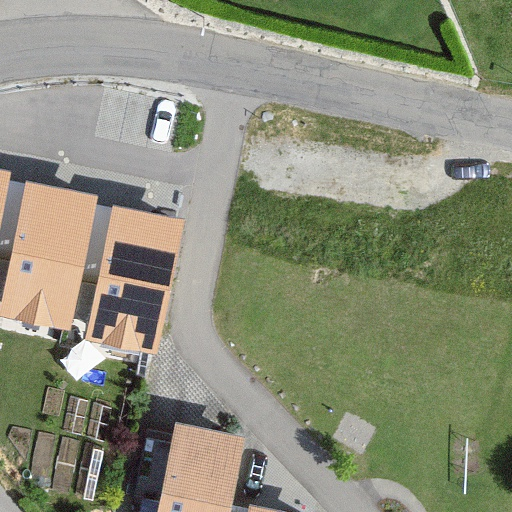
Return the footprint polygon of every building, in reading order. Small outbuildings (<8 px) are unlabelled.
[(0,201),(11,150),(0,147),(0,201)] [(96,174),(23,159),(0,268),(0,292),(68,307),(96,174)] [(187,197),(115,181),(86,314),(159,330),(187,197)] [(251,430),(172,412),(149,511),(231,511),(235,489),(251,430)] [(328,511),(329,506),(235,489),(231,511),(328,511)]
